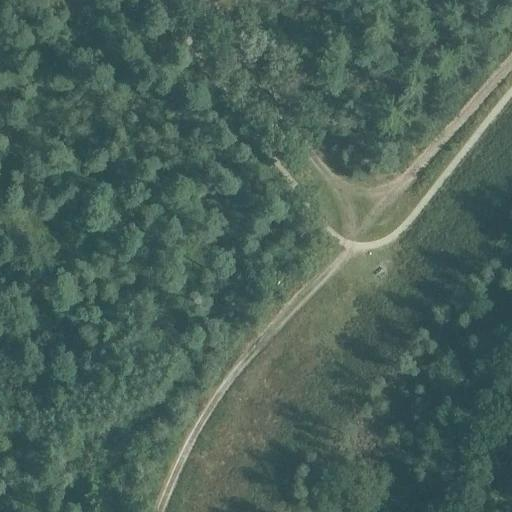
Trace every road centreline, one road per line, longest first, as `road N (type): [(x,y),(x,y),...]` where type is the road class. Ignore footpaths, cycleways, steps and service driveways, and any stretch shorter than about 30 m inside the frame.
road 1 (track): [(160,511),(231,377),(351,251),(386,198)]
road 2 (track): [(386,198),(349,191),(329,175),(211,0)]
road 3 (track): [(511,61),(386,198)]
